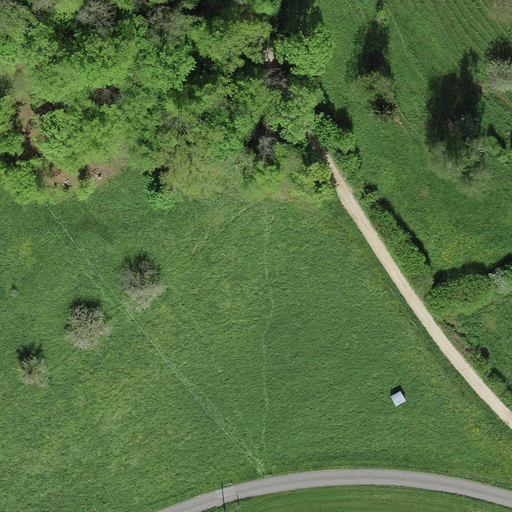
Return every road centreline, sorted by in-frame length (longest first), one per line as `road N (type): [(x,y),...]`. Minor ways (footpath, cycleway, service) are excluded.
road 1 (track): [(238,0),(347,212),(395,286),(511,426)]
road 2 (residential): [(511,501),(413,481),(324,477),(179,511)]
